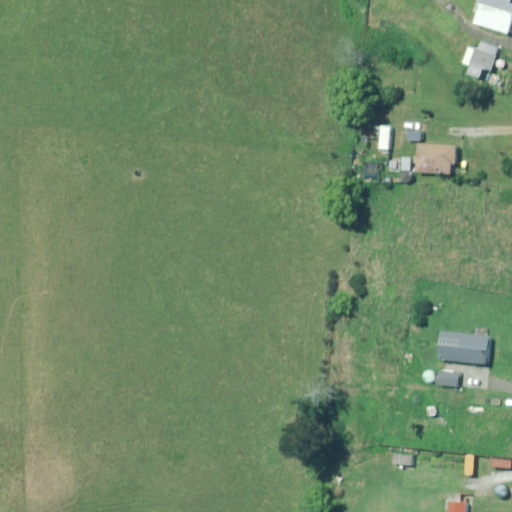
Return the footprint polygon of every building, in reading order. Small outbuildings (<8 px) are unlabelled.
[(479,0),(460,0),(460,4),(477,9),(479,0)] [(511,0),(485,0),(479,26),(511,33),(511,0)] [(394,70),(379,69),(378,78),(393,79),(394,70)] [(423,145),(423,157),(421,156),(420,164),(422,164),(422,173),(462,176),(464,147),(423,145)] [(416,173),(417,158),(407,157),(407,173),(416,173)] [(390,158),(390,164),(395,165),(394,170),(405,170),(405,159),(390,158)] [(492,329),(479,327),(477,336),(449,332),(445,359),(493,365),(496,337),(491,337),(492,329)] [(466,373),(445,370),(443,385),(464,388),(466,373)] [(441,372),(430,371),(429,382),(440,382),(441,372)] [(418,456),(399,454),(399,465),(418,466),(418,456)] [(484,456),(472,455),(471,467),(483,468),(484,456)] [(511,460),(498,460),(498,468),(511,468),(511,460)] [(455,502),(453,511),(471,511),(473,503),(455,502)]
